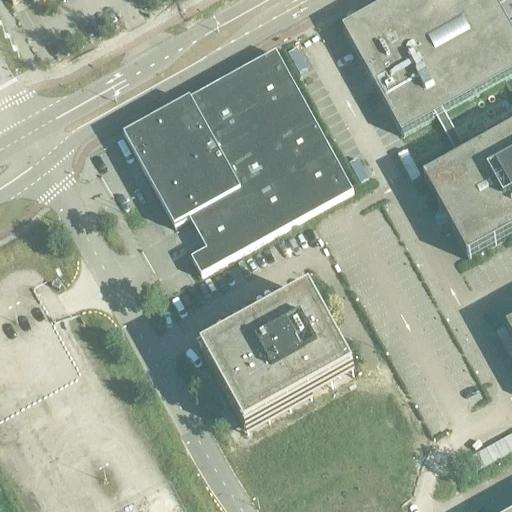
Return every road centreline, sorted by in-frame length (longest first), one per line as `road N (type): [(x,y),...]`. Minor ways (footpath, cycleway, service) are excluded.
road 1 (unclassified): [(242,511),(50,165)]
road 2 (secondary): [(50,165),(92,128),(327,0)]
road 3 (secondary): [(262,0),(29,128)]
